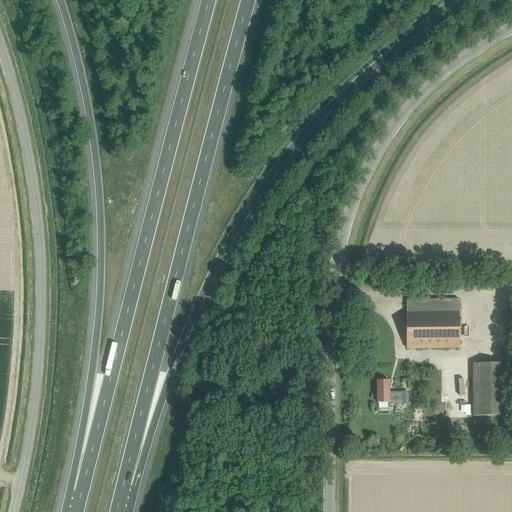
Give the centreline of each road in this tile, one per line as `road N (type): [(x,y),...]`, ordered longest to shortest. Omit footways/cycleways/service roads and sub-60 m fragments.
road 1 (motorway): [(122,484),(203,290),(248,207),(311,125),(452,0)]
road 2 (unclassified): [(329,511),(332,292),(352,202),(410,105),(511,27)]
road 3 (motorway): [(208,0),(80,491)]
road 4 (motorway): [(122,484),(247,0)]
road 5 (motorway): [(59,0),(86,102),(98,208),(80,491)]
road 6 (unclassified): [(13,511),(35,390),(41,284),(31,175),(0,46)]
